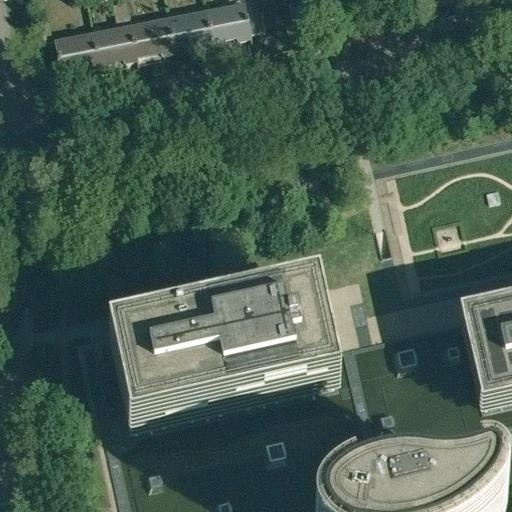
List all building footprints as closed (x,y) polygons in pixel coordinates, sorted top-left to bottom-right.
[(288,0),(290,9),(289,9),(294,34),(342,25),(337,0),(288,0)] [(466,0),(426,0),(430,16),(456,11),(455,6),(467,4),(467,9),(468,8),(466,0)] [(466,0),(468,8),(493,4),(492,0),(505,0),(505,1),(506,1),(505,0),(466,0)] [(264,37),(257,1),(244,3),(242,4),(250,40),(264,37)] [(231,14),(206,19),(214,58),(239,53),(238,48),(251,45),(250,40),(242,4),(229,6),(231,14)] [(138,72),(131,33),(129,26),(126,8),(113,11),(117,36),(93,40),(100,79),(126,74),(125,70),(137,67),(138,72)] [(168,26),(176,65),(202,60),(201,55),(212,53),(213,58),(214,58),(206,19),(205,11),(192,13),(193,21),(169,26),(168,26)] [(176,65),(168,26),(169,26),(167,18),(154,21),(155,28),(131,33),(138,72),(164,67),(163,62),(175,60),(176,65)] [(93,40),(91,33),(78,35),(80,43),(55,48),(62,87),(89,81),(87,77),(99,75),(100,79),(93,40)] [(105,447),(119,511),(407,511),(396,462),(511,435),(511,138),(311,183),(335,296),(104,347),(84,351),(105,447)] [(491,511),(491,510),(489,505),(484,502),(479,501),(474,502),(467,505),(460,507),(452,508),(445,509),(437,509),(430,509),(423,509),(408,506),(400,505),(393,505),(386,506),(377,507),(370,508),(363,510),(357,511),(491,511)]
